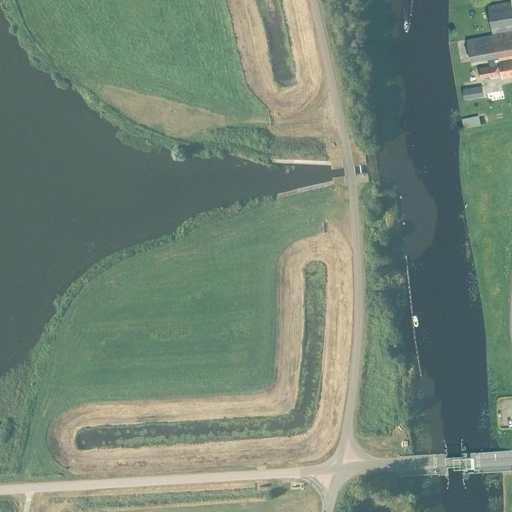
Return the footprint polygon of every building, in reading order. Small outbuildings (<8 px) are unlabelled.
[(491,26),(492,34),(511,30),(511,4),(511,1),(487,5),(491,26)] [(502,77),(511,75),(511,30),(492,34),(467,39),(471,61),(492,57),(494,65),(479,68),(481,77),(491,76),(491,77),(502,75),(502,77)] [(322,85),(316,87),(319,101),(325,99),(322,85)] [(464,99),(484,96),(483,86),(462,89),(464,99)] [(508,419),(506,406),(511,404),(511,395),(498,397),(501,420),(508,419)]
